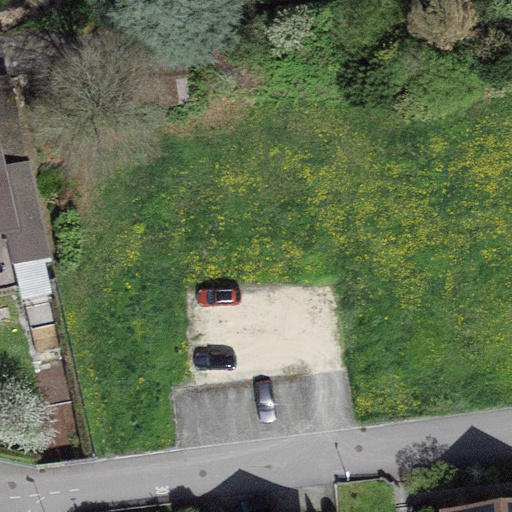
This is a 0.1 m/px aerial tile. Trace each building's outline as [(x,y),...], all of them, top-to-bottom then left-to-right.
[(269,70),(225,38),(209,60),(253,92),(269,70)] [(184,50),(121,57),(127,110),(191,102),(184,50)] [(511,102),(402,125),(425,232),(511,214),(511,102)] [(293,122),(119,146),(136,262),(309,238),(293,122)] [(0,153),(0,252),(7,251),(11,275),(53,267),(37,177),(5,183),(0,153)]
